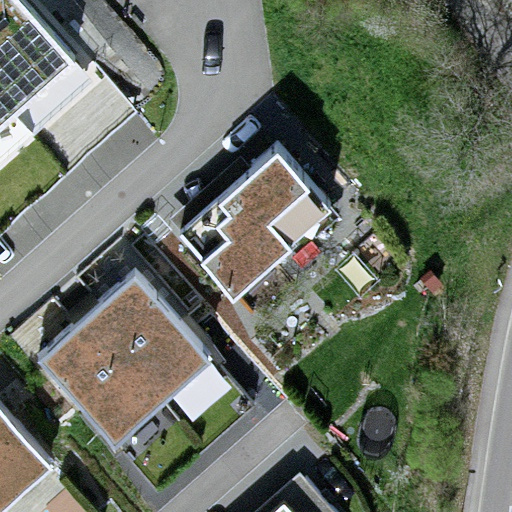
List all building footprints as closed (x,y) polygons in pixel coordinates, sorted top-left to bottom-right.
[(26,0),(0,0),(0,121),(75,55),(26,0)] [(278,139),(180,225),(234,285),(331,199),(278,139)] [(38,351),(115,437),(211,352),(135,266),(97,299),(68,325),(38,351)] [(0,505),(53,459),(0,399),(0,505)] [(299,511),(284,494),(264,511),(299,511)]
